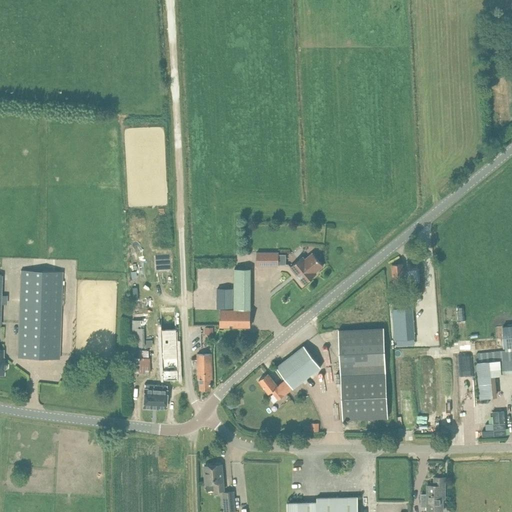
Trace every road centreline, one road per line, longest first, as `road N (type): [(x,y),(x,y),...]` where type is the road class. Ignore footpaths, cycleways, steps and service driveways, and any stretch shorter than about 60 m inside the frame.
road 1 (tertiary): [(205,412),(511,149)]
road 2 (unclassified): [(205,412),(247,447),(511,447)]
road 3 (track): [(182,233),(169,0)]
road 4 (tertiary): [(205,412),(172,430),(0,408)]
road 5 (unclassified): [(205,412),(186,376),(182,233)]
